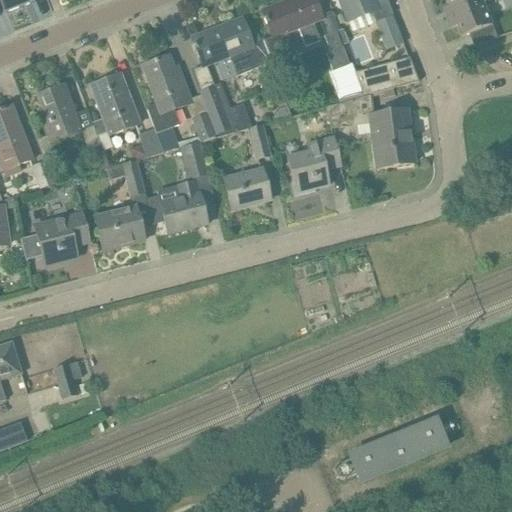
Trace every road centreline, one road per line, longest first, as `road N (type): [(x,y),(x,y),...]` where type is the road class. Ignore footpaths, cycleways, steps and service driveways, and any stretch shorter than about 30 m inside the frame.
road 1 (residential): [(0,320),(434,202),(450,181),(445,101)]
road 2 (residential): [(0,57),(153,0)]
